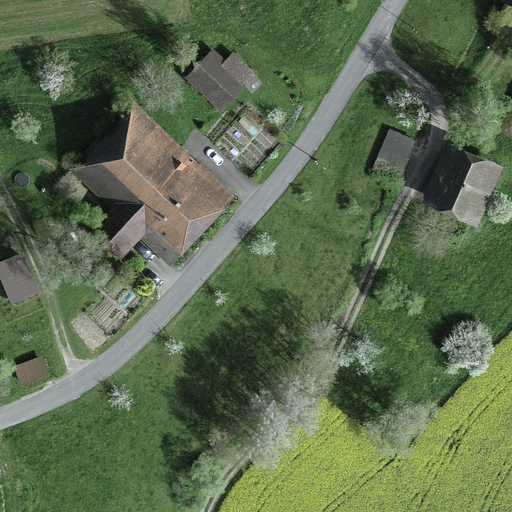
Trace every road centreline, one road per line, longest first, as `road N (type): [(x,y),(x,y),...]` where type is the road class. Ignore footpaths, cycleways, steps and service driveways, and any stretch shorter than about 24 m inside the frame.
road 1 (unclassified): [(0,417),(78,384),(135,339),(287,170),(396,0)]
road 2 (track): [(368,49),(426,90),(438,118),(433,147),(293,424),(226,470),(210,511)]
road 3 (track): [(78,384),(27,237),(0,198)]
